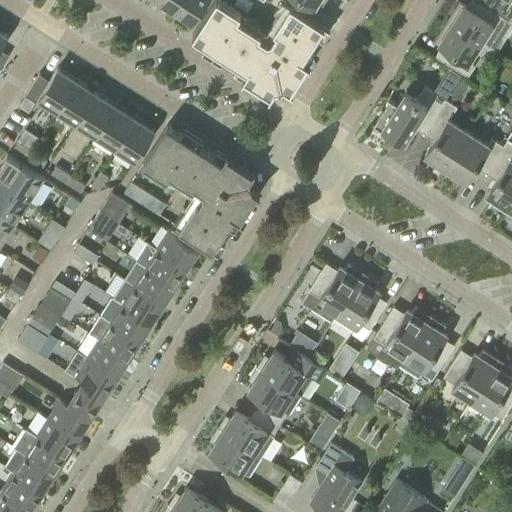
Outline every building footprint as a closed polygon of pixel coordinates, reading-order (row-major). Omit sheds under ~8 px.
[(193,21),(207,0),(177,0),(172,8),(193,21)] [(290,93),(308,67),(300,62),(320,30),(316,27),(320,21),(290,2),(274,29),(276,30),(271,38),(268,39),(260,34),(261,31),(238,16),(241,12),(222,0),(214,0),(192,34),(249,71),(243,81),(270,97),(274,91),(284,89),(290,93)] [(511,20),(510,19),(480,0),(476,0),(471,9),(458,0),(446,19),(481,42),(495,51),(511,24),(511,20)] [(511,0),(480,0),(510,19),(511,14),(511,0)] [(475,64),(469,60),(481,42),(446,19),(434,39),(446,47),(440,57),(468,75),(475,64)] [(0,48),(0,46),(7,35),(0,30),(0,68),(9,54),(0,48)] [(445,98),(461,74),(448,66),(433,90),(445,98)] [(25,94),(35,101),(36,101),(38,97),(57,109),(76,79),(57,67),(49,80),(39,73),(25,94)] [(75,120),(94,91),(76,79),(57,109),(75,120)] [(404,140),(416,121),(426,128),(445,98),(433,90),(425,85),(417,97),(406,90),(397,103),(390,99),(373,125),(396,140),(399,136),(404,140)] [(94,91),(75,120),(94,133),(113,103),(94,91)] [(19,104),(29,111),(35,101),(25,94),(19,104)] [(430,156),(427,160),(443,170),(468,130),(449,118),(457,105),(445,98),(426,128),(436,135),(425,153),(430,156)] [(114,145),(133,116),(113,103),(94,133),(114,145)] [(135,159),(154,129),(133,116),(114,145),(135,159)] [(209,245),(217,242),(236,212),(243,217),(258,190),(251,186),(249,176),(253,167),(225,149),(220,157),(167,123),(143,162),(167,177),(170,173),(193,188),(195,185),(202,189),(204,194),(199,202),(196,200),(179,226),(209,245)] [(492,137),(488,143),(468,130),(443,170),(458,180),(461,176),(466,180),(478,161),(488,168),(503,145),(492,137)] [(511,140),(507,138),(503,145),(488,168),(499,174),(487,193),(492,196),(490,200),(505,210),(511,199),(511,158),(511,156),(511,140)] [(32,149),(23,143),(18,140),(13,148),(27,156),(32,149)] [(42,166),(47,159),(32,149),(27,156),(42,166)] [(0,183),(29,201),(44,178),(7,154),(0,164),(0,183)] [(71,174),(56,165),(51,172),(66,181),(71,174)] [(91,184),(99,189),(108,175),(100,170),(91,184)] [(81,191),(85,183),(71,174),(66,181),(81,191)] [(124,191),(159,214),(166,203),(131,180),(124,191)] [(0,215),(14,225),(29,201),(0,183),(0,215)] [(71,194),(65,203),(75,209),(80,200),(71,194)] [(102,205),(97,214),(107,220),(112,212),(102,205)] [(122,218),(112,212),(107,220),(116,226),(122,218)] [(0,246),(14,225),(0,215),(0,246)] [(169,227),(157,246),(187,266),(199,247),(169,227)] [(43,231),(38,240),(50,247),(51,248),(56,240),(55,239),(43,231)] [(187,266),(157,246),(147,240),(135,259),(137,259),(175,284),(187,266)] [(74,250),(83,257),(89,248),(79,242),(74,250)] [(42,246),(34,257),(41,261),(48,250),(42,246)] [(89,248),(83,257),(93,263),(99,254),(89,248)] [(125,277),(133,283),(164,303),(175,284),(137,259),(125,277)] [(337,312),(363,272),(348,263),(342,272),(326,262),(309,289),(301,301),(331,320),(337,312)] [(363,272),(337,312),(357,325),(359,321),(369,328),(387,301),(372,291),(377,282),(363,272)] [(9,286),(21,294),(28,282),(16,274),(9,286)] [(125,277),(113,296),(122,301),(152,321),(164,303),(133,283),(125,277)] [(60,293),(66,284),(56,278),(50,287),(60,293)] [(75,291),(66,284),(60,293),(70,299),(75,291)] [(152,321),(122,301),(113,296),(112,295),(101,313),(110,319),(140,339),(152,321)] [(374,336),(366,348),(382,358),(385,354),(399,363),(404,355),(430,315),(415,306),(409,315),(394,305),(374,336)] [(140,339),(110,319),(101,313),(89,331),(98,337),(129,357),(140,339)] [(52,327),(32,314),(27,323),(46,336),(52,327)] [(421,372),(432,379),(454,344),(439,334),(445,325),(430,315),(404,355),(399,363),(418,376),(421,372)] [(277,318),(270,328),(280,335),(282,331),(280,320),(277,318)] [(18,338),(37,351),(46,336),(27,323),(18,338)] [(309,350),(317,336),(299,326),(291,340),(309,350)] [(98,337),(87,355),(117,375),(129,357),(98,337)] [(264,355),(257,366),(300,394),(313,375),(322,380),(329,369),(292,345),(285,356),(274,349),(268,358),(264,355)] [(454,382),(452,385),(472,398),(497,358),(482,349),(476,358),(461,348),(444,375),(454,382)] [(87,355),(78,350),(67,368),(75,373),(74,375),(80,378),(73,389),(98,405),(105,394),(117,375),(87,355)] [(511,367),(497,358),(472,398),(502,418),(511,401),(511,380),(506,377),(511,368),(511,367)] [(23,373),(3,360),(0,365),(0,379),(3,381),(0,386),(0,391),(8,396),(13,388),(23,373)] [(265,399),(258,410),(279,423),(286,413),(281,409),(282,408),(289,412),(300,394),(257,366),(250,377),(254,380),(249,389),(265,399)] [(385,388),(377,400),(400,414),(410,421),(416,412),(406,406),(408,403),(385,388)] [(73,389),(66,401),(60,397),(48,416),(78,436),(91,416),(98,405),(73,389)] [(255,450),(262,455),(275,435),(273,434),(279,423),(258,410),(251,420),(235,410),(229,419),(225,416),(218,427),(255,450)] [(48,416),(36,434),(67,454),(78,436),(48,416)] [(308,441),(321,450),(331,435),(317,426),(308,441)] [(67,454),(36,434),(25,427),(13,445),(17,447),(55,472),(67,454)] [(262,455),(255,450),(218,427),(211,438),(215,441),(210,449),(249,475),(262,455)] [(345,469),(353,456),(331,442),(316,466),(327,473),(310,500),(319,505),(318,507),(325,511),(328,511),(329,511),(340,511),(361,480),(345,469)] [(55,472),(17,447),(6,465),(14,470),(13,471),(43,490),(55,472)] [(490,475),(481,470),(476,479),(480,481),(487,480),(490,475)] [(32,508),(43,490),(13,471),(1,489),(32,508)] [(290,473),(283,483),(295,490),(302,480),(290,473)] [(443,489),(454,496),(461,485),(450,478),(443,489)] [(441,511),(443,511),(425,499),(426,497),(397,479),(375,511),(441,511)] [(180,511),(224,511),(186,487),(180,496),(175,493),(168,504),(180,511)] [(0,511),(29,511),(32,508),(1,489),(0,490),(0,511)]
